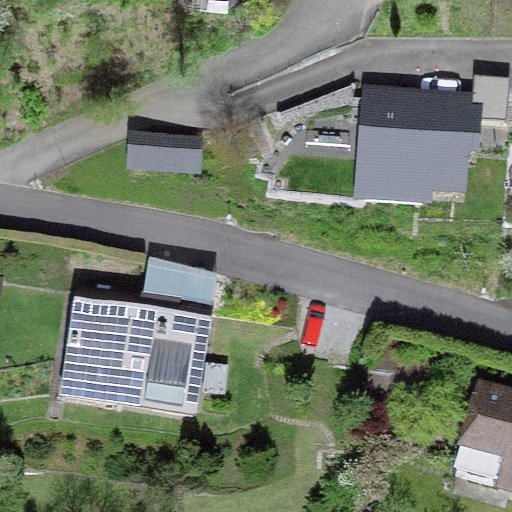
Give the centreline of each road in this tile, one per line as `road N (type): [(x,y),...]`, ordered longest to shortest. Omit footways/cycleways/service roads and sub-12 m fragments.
road 1 (residential): [(0,200),(191,231),(511,324)]
road 2 (residential): [(511,59),(351,60),(222,115),(154,104)]
road 3 (residential): [(332,0),(334,17),(154,104)]
road 4 (residential): [(154,104),(0,180)]
